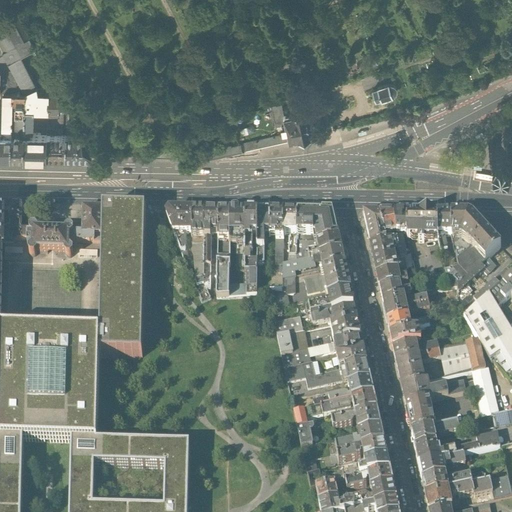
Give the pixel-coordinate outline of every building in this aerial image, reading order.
[(19,14),(0,23),(0,44),(3,49),(30,35),(19,14)] [(36,47),(30,35),(3,49),(5,53),(9,60),(21,54),(36,47)] [(9,60),(5,53),(0,55),(0,68),(1,69),(13,69),(9,60)] [(37,86),(21,54),(9,60),(13,69),(25,91),(25,93),(39,93),(37,86)] [(13,69),(1,69),(0,91),(4,91),(13,91),(25,91),(13,69)] [(390,84),(373,89),(376,101),(393,96),(397,93),(398,87),(393,84),(390,84)] [(13,91),(4,91),(3,127),(7,130),(7,133),(11,133),(12,118),(13,91)] [(25,91),(13,91),(12,118),(14,118),(14,115),(17,115),(16,133),(24,133),(25,93),(25,91)] [(39,93),(25,93),(24,133),(30,133),(30,129),(33,129),(33,109),(48,110),(49,94),(39,93)] [(48,110),(47,133),(62,134),(63,110),(59,110),(59,101),(58,101),(58,93),(49,94),(48,110)] [(275,126),(281,125),(281,124),(285,123),(283,116),(284,116),(281,103),(271,105),(275,126)] [(67,106),(66,134),(74,134),(74,126),(77,126),(67,106)] [(293,114),(284,116),(283,116),(285,123),(281,124),(281,125),(283,134),(283,135),(287,134),(289,141),(310,136),(305,111),(293,114)] [(245,127),(242,128),(243,133),(247,133),(247,134),(255,132),(253,124),(245,126),(245,127)] [(511,125),(508,126),(508,125),(505,124),(503,124),(502,127),(502,129),(505,130),(506,133),(507,137),(505,138),(506,140),(494,143),(493,140),(490,141),(491,144),(488,145),(489,148),(491,147),(493,153),(494,159),(492,160),(492,163),(495,162),(496,165),(499,165),(498,162),(510,158),(511,161),(511,160),(511,125)] [(7,133),(0,132),(0,152),(11,154),(11,133),(7,133)] [(16,133),(11,133),(11,154),(23,155),(24,133),(16,133)] [(24,133),(23,155),(47,155),(47,133),(30,133),(24,133)] [(62,134),(47,133),(47,155),(66,155),(66,134),(62,134)] [(74,134),(66,134),(66,155),(93,156),(81,134),(74,134)] [(283,135),(283,134),(241,143),(243,151),(248,150),(259,148),(271,145),(282,142),(289,141),(287,134),(283,135)] [(192,149),(193,158),(208,159),(243,151),(241,143),(230,145),(230,144),(192,149)] [(151,148),(150,157),(175,158),(175,152),(168,151),(168,148),(151,148)] [(0,356),(2,356),(0,444),(0,511),(22,511),(24,445),(73,446),(71,511),(187,511),(189,448),(97,446),(99,357),(100,335),(102,336),(102,325),(96,325),(96,331),(96,335),(50,334),(3,333),(4,255),(6,255),(6,250),(6,235),(14,235),(14,245),(18,245),(18,243),(27,243),(27,248),(33,248),(33,250),(31,250),(29,252),(29,256),(31,258),(35,258),(37,256),(37,254),(52,254),(65,255),(65,256),(67,259),(71,259),(73,257),(73,253),(71,251),(69,251),(70,243),(102,244),(102,237),(103,210),(83,209),(83,222),(83,235),(74,234),(74,232),(71,230),(68,230),(65,232),(65,234),(52,233),(49,233),(38,233),(38,232),(35,229),(32,229),(29,232),(29,235),(31,237),(28,236),(28,233),(22,233),(22,209),(6,208),(6,205),(0,204),(0,356)] [(128,211),(103,210),(102,237),(102,244),(102,325),(102,336),(100,335),(99,357),(142,358),(142,346),(142,339),(146,211),(128,211)] [(188,211),(169,211),(165,215),(185,263),(191,263),(189,256),(186,252),(187,235),(192,235),(193,211),(188,211)] [(193,211),(192,235),(192,239),(204,239),(205,213),(201,212),(193,211)] [(207,213),(205,213),(204,239),(204,248),(204,282),(205,286),(207,291),(211,291),(212,235),(219,235),(219,213),(207,213)] [(228,213),(219,213),(219,235),(219,241),(231,241),(231,235),(230,213),(228,213)] [(237,235),(237,258),(245,258),(246,213),(238,213),(236,213),(230,213),(231,235),(237,235)] [(245,258),(249,259),(249,256),(251,256),(252,235),(258,235),(258,213),(253,213),(247,213),(246,213),(245,258)] [(257,261),(257,266),(263,266),(263,233),(270,233),(271,214),(262,214),(259,213),(258,213),(258,235),(257,261)] [(300,214),(297,214),(297,237),(303,237),(303,240),(316,240),(316,244),(318,245),(338,240),(332,213),(300,214)] [(276,235),(275,267),(283,266),(283,264),(284,214),(283,214),(271,214),(270,233),(270,235),(276,235)] [(283,264),(296,263),(296,248),(297,245),(297,237),(297,214),(295,214),(284,214),(283,264)] [(366,218),(365,219),(371,249),(382,247),(381,240),(386,239),(381,215),(368,215),(366,218)] [(384,216),(381,215),(386,239),(397,236),(395,216),(388,216),(384,216)] [(397,216),(395,216),(397,236),(398,243),(399,251),(401,259),(408,257),(404,239),(408,238),(408,216),(401,216),(397,216)] [(421,216),(408,216),(408,238),(408,240),(417,240),(417,244),(425,244),(425,241),(438,241),(438,216),(432,216),(421,216)] [(440,216),(438,216),(438,241),(441,254),(449,251),(445,239),(451,239),(452,216),(440,216)] [(452,216),(451,239),(459,268),(446,273),(450,291),(457,290),(490,261),(502,250),(491,238),(485,232),(471,217),(452,216)] [(299,262),(305,261),(305,251),(317,248),(318,245),(316,244),(316,240),(303,240),(303,237),(297,237),(297,245),(296,248),(296,263),(299,262)] [(308,254),(308,260),(341,253),(340,250),(338,240),(318,245),(317,248),(317,252),(308,254)] [(382,247),(371,249),(377,275),(378,279),(399,274),(394,253),(399,251),(398,243),(382,247)] [(196,248),(193,250),(193,261),(195,263),(195,281),(198,286),(205,286),(204,282),(204,248),(196,248)] [(305,261),(299,262),(301,272),(313,269),(313,264),(320,262),(322,270),(344,267),(343,265),(342,260),(341,253),(308,260),(305,261)] [(231,255),(218,255),(218,266),(231,266),(231,255)] [(408,257),(401,259),(403,271),(414,269),(411,256),(408,257)] [(249,259),(245,258),(245,273),(257,273),(257,266),(257,261),(250,261),(249,259)] [(490,261),(457,290),(458,297),(467,287),(483,274),(487,278),(497,269),(490,261)] [(283,264),(283,266),(282,298),(292,296),(292,278),(295,276),(295,273),(301,272),(299,262),(296,263),(283,264)] [(230,272),(231,266),(218,266),(217,270),(217,300),(229,299),(229,285),(230,272)] [(347,280),(344,267),(322,270),(324,278),(304,282),(306,295),(327,291),(328,298),(350,294),(347,280)] [(467,287),(458,297),(458,308),(467,318),(511,276),(511,274),(507,269),(477,298),(467,287)] [(399,274),(378,279),(381,292),(401,288),(408,286),(407,279),(400,281),(399,274)] [(511,276),(467,318),(474,340),(493,366),(496,366),(499,369),(511,385),(511,337),(497,311),(511,297),(511,311),(511,313),(511,314),(511,276)] [(247,285),(229,285),(229,299),(247,297),(247,285)] [(205,286),(197,292),(202,304),(212,300),(207,291),(205,286)] [(401,288),(381,292),(382,297),(384,306),(405,302),(412,300),(410,293),(402,295),(401,288)] [(350,294),(328,298),(328,305),(308,309),(309,313),(299,315),(300,320),(310,318),(354,309),(353,307),(350,294)] [(405,302),(384,306),(384,309),(386,316),(429,308),(428,301),(406,304),(405,302)] [(429,308),(386,316),(387,322),(388,328),(410,323),(409,316),(411,316),(412,318),(430,314),(429,308)] [(310,318),(312,328),(330,324),(329,321),(333,320),(334,327),(356,322),(354,310),(354,309),(310,318)] [(310,318),(300,320),(303,330),(312,328),(310,318)] [(334,327),(330,328),(334,346),(360,340),(357,324),(356,322),(334,327)] [(410,323),(388,328),(390,336),(391,338),(418,332),(430,329),(428,323),(410,327),(410,323)] [(418,332),(391,338),(391,340),(393,351),(417,346),(421,345),(418,332)] [(289,337),(278,339),(282,357),(294,354),(289,337)] [(334,346),(337,360),(364,354),(361,341),(360,340),(334,346)] [(474,340),(439,355),(441,362),(445,381),(470,375),(485,372),(474,340)] [(417,346),(393,351),(396,362),(396,364),(439,355),(438,345),(418,350),(417,346)] [(294,354),(282,357),(285,371),(312,365),(308,351),(294,354)] [(364,354),(337,360),(340,374),(367,368),(364,358),(364,354)] [(439,355),(396,364),(399,377),(402,391),(425,385),(420,367),(441,362),(439,355)] [(306,381),(315,379),(312,365),(285,371),(288,385),(306,381)] [(367,368),(340,374),(341,380),(345,379),(347,389),(370,384),(367,369),(367,368)] [(485,372),(470,375),(473,385),(475,394),(482,400),(487,426),(494,418),(511,415),(511,385),(499,369),(485,372)] [(315,379),(306,381),(308,391),(342,384),(341,380),(340,374),(315,379)] [(370,384),(347,389),(349,396),(328,401),(330,409),(374,399),(371,386),(370,384)] [(425,385),(402,391),(406,407),(406,410),(428,405),(448,400),(446,390),(431,393),(429,385),(425,385)] [(463,386),(446,390),(448,400),(475,394),(473,385),(463,388),(463,386)] [(375,407),(374,399),(330,409),(295,416),(297,425),(302,424),(353,412),(355,419),(377,415),(377,413),(375,407)] [(428,405),(406,410),(410,425),(413,438),(446,430),(442,415),(431,418),(428,405)] [(355,419),(332,425),(334,433),(353,429),(352,425),(356,424),(360,438),(381,432),(378,418),(377,415),(355,419)] [(511,415),(494,418),(497,430),(511,425),(511,415)] [(446,430),(413,438),(414,440),(416,452),(437,447),(435,441),(460,435),(458,427),(446,430)] [(313,429),(303,431),(299,432),(303,450),(313,447),(310,434),(315,433),(314,429),(313,429)] [(384,445),(381,432),(360,438),(361,447),(356,447),(356,444),(335,448),(337,457),(384,447),(384,445)] [(437,447),(416,452),(420,467),(420,469),(473,458),(502,452),(499,435),(476,440),(477,447),(444,453),(445,456),(441,457),(440,452),(438,453),(437,447)] [(337,457),(330,458),(333,466),(364,459),(365,465),(387,460),(384,447),(337,457)] [(473,458),(420,469),(423,482),(423,483),(446,478),(444,470),(474,463),(473,458)] [(365,465),(360,466),(360,471),(336,477),(338,485),(390,473),(389,471),(387,460),(365,465)] [(314,462),(306,464),(309,478),(318,476),(314,462)] [(318,476),(309,478),(312,491),(331,487),(328,473),(318,476)] [(331,487),(312,491),(316,505),(320,504),(337,499),(337,494),(371,486),(372,492),(394,488),(393,486),(390,475),(390,473),(338,485),(331,487)] [(482,477),(472,478),(474,488),(484,485),(482,477)] [(446,478),(423,483),(424,486),(427,498),(474,488),(472,478),(447,484),(446,478)] [(509,480),(490,483),(492,496),(490,496),(492,503),(511,499),(511,497),(510,486),(509,480)] [(474,488),(427,498),(428,507),(429,511),(449,511),(454,511),(450,498),(454,497),(455,502),(473,498),(474,500),(490,496),(492,496),(490,483),(484,485),(474,488)] [(337,499),(320,504),(321,511),(358,511),(397,503),(396,501),(394,490),(394,488),(372,492),(373,501),(370,502),(369,499),(344,504),(345,509),(340,510),(337,499)] [(398,511),(397,503),(358,511),(398,511)]
